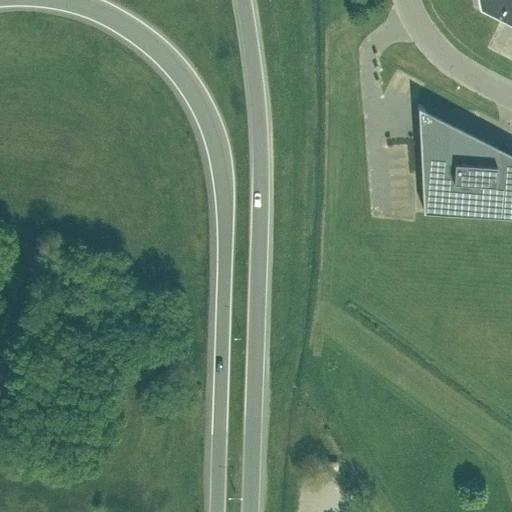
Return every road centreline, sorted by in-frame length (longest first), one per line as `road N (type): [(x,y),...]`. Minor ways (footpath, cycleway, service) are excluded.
road 1 (trunk): [(54,0),(115,20),(153,47),(186,80),(208,119),(226,219),(218,511)]
road 2 (trunk): [(251,511),(262,189),(241,0)]
road 3 (unclassified): [(511,98),(432,47),(403,0)]
